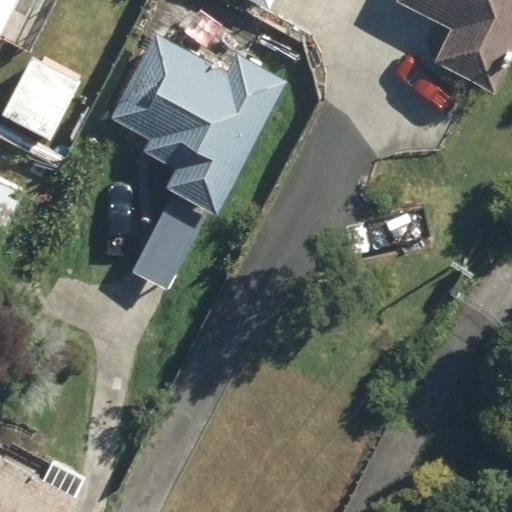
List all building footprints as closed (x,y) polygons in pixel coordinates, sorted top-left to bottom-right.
[(0,0),(0,38),(19,0),(0,0)] [(250,0),(268,9),(272,0),(250,0)] [(437,62),(497,91),(511,61),(511,0),(398,0),(454,28),(437,62)] [(174,193),(209,211),(217,215),(287,79),(236,53),(227,71),(152,34),(109,118),(150,139),(144,152),(174,167),(163,187),(174,193)] [(0,113),(49,139),(80,82),(31,56),(0,113)] [(0,177),(0,242),(27,191),(0,177)] [(133,273),(168,291),(209,211),(174,193),(133,273)] [(423,205),(343,219),(352,274),(432,260),(423,205)] [(0,511),(76,511),(83,499),(76,496),(43,480),(0,459),(0,511)] [(43,480),(76,496),(85,478),(52,462),(43,480)]
